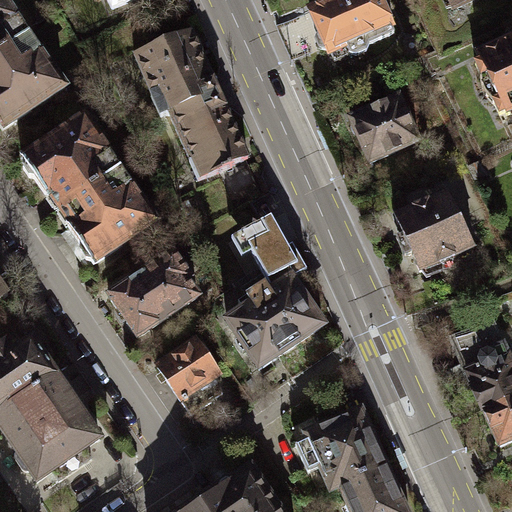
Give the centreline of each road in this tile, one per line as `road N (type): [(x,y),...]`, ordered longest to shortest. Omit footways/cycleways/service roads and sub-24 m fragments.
road 1 (secondary): [(226,0),(456,511)]
road 2 (residential): [(0,207),(170,456),(169,476),(122,511)]
